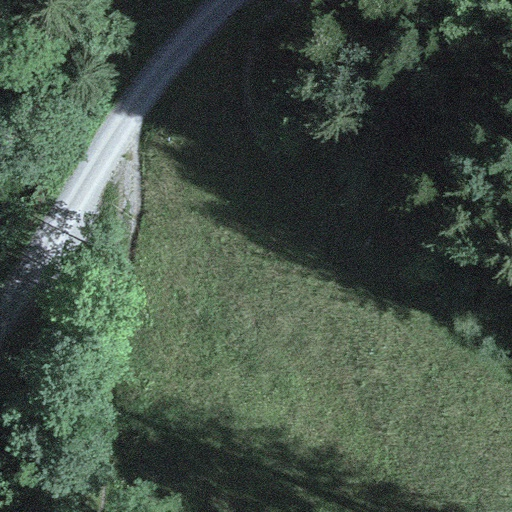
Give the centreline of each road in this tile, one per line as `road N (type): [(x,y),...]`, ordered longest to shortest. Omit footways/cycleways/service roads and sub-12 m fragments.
road 1 (track): [(132,111),(122,327),(93,511)]
road 2 (track): [(235,0),(182,45),(132,111),(0,312)]
